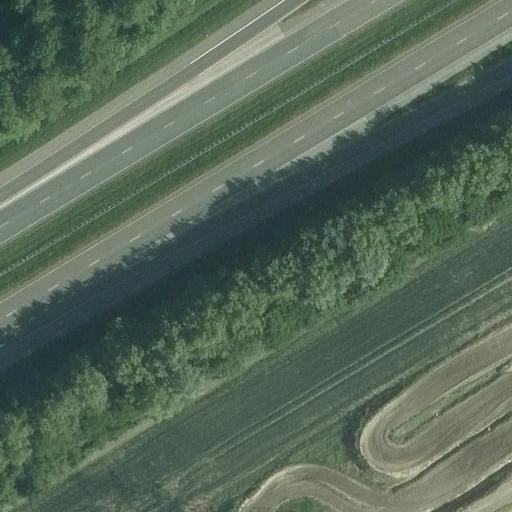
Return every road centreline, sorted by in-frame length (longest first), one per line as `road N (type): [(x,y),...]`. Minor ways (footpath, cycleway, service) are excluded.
road 1 (trunk): [(101,261),(511,15)]
road 2 (trunk): [(101,261),(281,187),(511,64)]
road 3 (trunk): [(377,0),(0,228)]
road 4 (trunk): [(303,0),(0,196)]
